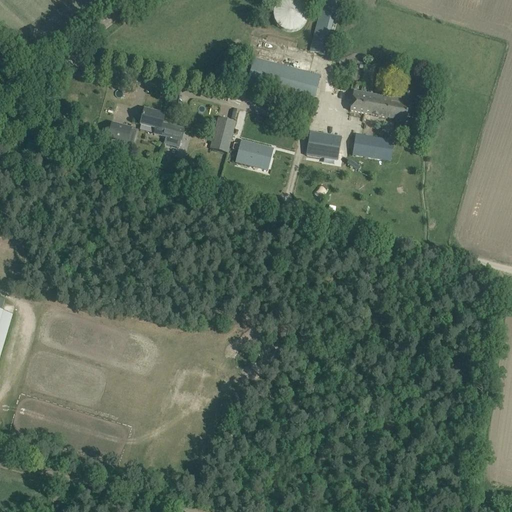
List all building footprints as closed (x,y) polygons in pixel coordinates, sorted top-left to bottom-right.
[(273,11),(273,16),(274,21),(276,26),(279,29),(284,32),(289,33),(294,32),(299,31),(303,28),(306,24),(308,19),(308,14),(307,9),(305,4),(301,1),(299,0),(280,0),(278,2),(275,6),(273,11)] [(322,0),(309,52),(324,56),(338,0),(322,0)] [(249,78),(246,88),(247,88),(262,92),(306,103),(312,105),(320,77),(308,74),(309,73),(254,59),(249,78)] [(391,99),(353,92),(349,112),(405,123),(408,106),(390,103),(391,99)] [(144,110),(140,126),(155,130),(154,135),(166,138),(164,145),(179,149),(181,142),(184,130),(162,125),(164,115),(144,110)] [(218,119),(210,150),(227,154),(235,123),(218,119)] [(131,128),(111,123),(107,140),(127,145),(131,128)] [(310,133),(306,157),(322,159),(322,157),(338,159),(341,138),(340,138),(339,148),(309,143),(311,133),(310,133)] [(355,136),(352,156),(360,158),(364,158),(389,162),(393,142),(391,142),(355,136)] [(241,141),(235,164),(249,167),(250,165),(263,168),(266,156),(268,157),(271,149),(241,141)] [(0,357),(12,316),(1,312),(4,301),(0,299),(0,357)]
